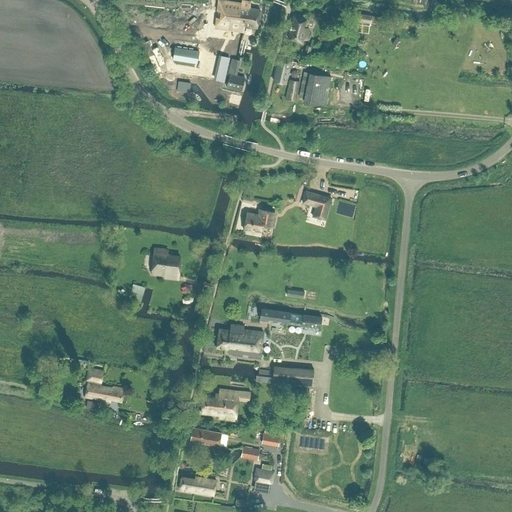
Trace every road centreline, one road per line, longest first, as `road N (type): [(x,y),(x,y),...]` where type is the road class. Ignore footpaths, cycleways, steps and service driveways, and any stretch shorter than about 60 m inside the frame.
road 1 (unclassified): [(410,175),(288,156),(180,123),(142,95),(89,2)]
road 2 (unclassified): [(370,511),(410,175)]
road 3 (unclassified): [(0,479),(135,499),(133,507)]
